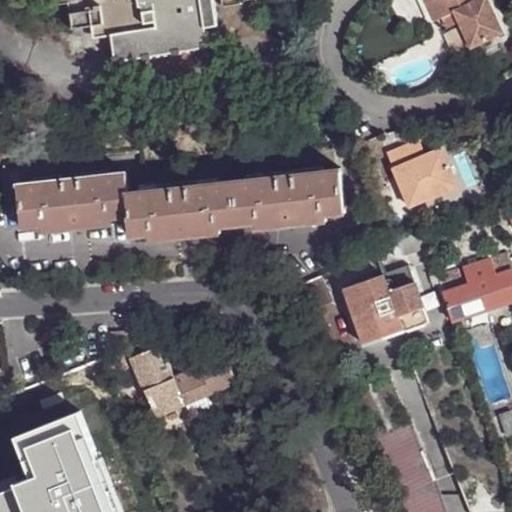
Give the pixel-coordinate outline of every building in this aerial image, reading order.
[(158,33),(112,40),(115,60),(113,61),(113,65),(118,69),(123,68),(123,66),(143,63),(144,65),(152,64),(152,62),(174,59),(174,61),(182,59),(182,57),(203,54),(203,56),(207,55),(212,49),(211,45),(209,45),(207,31),(219,29),(214,0),(152,0),(154,11),(155,15),(143,18),(145,30),(157,28),(158,33)] [(152,0),(135,0),(137,13),(154,11),(152,0)] [(427,0),(435,17),(443,14),(455,8),(460,19),(472,44),(503,30),(489,0),(427,0)] [(455,8),(443,14),(448,24),(460,19),(455,8)] [(90,30),(103,28),(100,9),(94,10),(94,14),(68,18),(70,33),(90,30)] [(110,27),(103,28),(90,30),(93,43),(112,40),(110,27)] [(421,141),(415,144),(422,159),(428,156),(421,141)] [(415,144),(389,156),(413,208),(446,193),(443,187),(458,180),(444,149),(428,156),(422,159),(415,144)] [(44,232),(71,230),(71,231),(74,231),(74,232),(86,231),(86,230),(89,229),(89,228),(115,226),(115,219),(130,217),(132,237),(152,235),(153,240),(178,238),(179,240),(182,240),(182,242),(195,240),(195,239),(197,238),(197,237),(223,234),(223,227),(258,224),(259,230),(284,228),(285,229),(287,230),(301,229),(300,228),(303,227),(303,226),(329,223),(328,217),(347,215),(342,169),(130,190),(128,172),(20,183),(24,229),(44,227),(44,232)] [(443,187),(446,193),(461,187),(458,180),(443,187)] [(511,192),(491,201),(497,214),(504,210),(511,225),(511,192)] [(425,227),(398,238),(401,244),(405,254),(431,245),(425,227)] [(347,287),(367,344),(432,322),(412,264),(347,287)] [(456,280),(443,284),(453,314),(455,319),(511,300),(511,270),(479,281),(478,278),(473,280),(474,283),(459,289),(456,280)] [(335,295),(328,272),(301,282),(309,300),(310,300),(312,304),(335,295)] [(211,328),(207,319),(159,338),(162,346),(163,347),(211,328)] [(163,347),(162,346),(135,357),(158,415),(187,403),(176,378),(163,347)] [(132,366),(126,350),(105,358),(112,375),(132,366)] [(187,403),(238,381),(227,355),(200,366),(196,358),(176,367),(179,376),(176,378),(187,403)] [(133,401),(125,405),(132,422),(140,418),(133,401)] [(511,414),(511,410),(501,413),(509,434),(498,438),(510,470),(511,469),(511,414)] [(151,419),(137,424),(144,440),(158,434),(151,419)] [(0,511),(118,511),(80,422),(14,450),(30,492),(12,494),(15,502),(0,507),(0,511)] [(375,442),(406,511),(445,511),(407,427),(375,442)]
